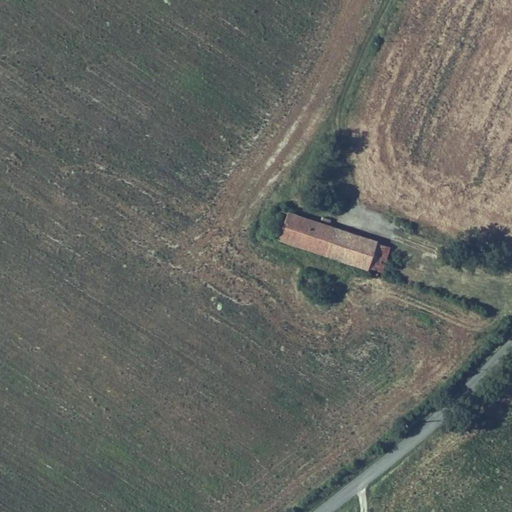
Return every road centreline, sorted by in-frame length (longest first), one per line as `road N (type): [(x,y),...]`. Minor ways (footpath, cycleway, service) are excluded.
road 1 (track): [(511,274),(401,240),(373,227),(349,200),(339,114),(387,0)]
road 2 (tertiary): [(511,344),(434,422),(323,511)]
